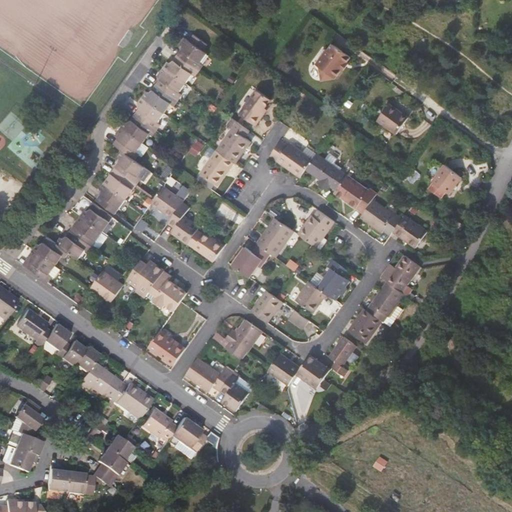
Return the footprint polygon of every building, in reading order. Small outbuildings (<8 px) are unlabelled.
[(184,46),(178,55),(199,70),(203,65),(200,63),(206,54),(202,50),(207,44),(193,35),(189,41),(185,38),(181,44),(184,46)] [(319,68),(321,79),(325,77),(333,75),(336,77),(343,69),(344,70),(348,64),(347,61),(351,56),(332,43),(316,66),(319,68)] [(195,76),(199,70),(178,55),(171,64),(168,62),(164,68),(185,83),(192,74),(195,76)] [(156,85),(178,100),(181,95),(179,92),(185,83),(164,68),(160,74),(163,76),(156,85)] [(143,98),(164,113),(171,104),(173,106),(178,100),(156,85),(150,94),(147,91),(143,98)] [(254,126),(264,112),(262,111),(265,108),(271,100),(256,89),(239,115),(254,126)] [(135,115),(156,130),(160,125),(157,123),(164,113),(143,98),(139,104),(141,106),(135,115)] [(389,103),(379,116),(377,120),(396,134),(399,130),(408,117),(389,103)] [(121,128),(143,143),(149,134),(152,136),(156,130),(135,115),(129,123),(126,121),(121,128)] [(226,126),(232,130),(237,122),(232,118),(226,126)] [(232,130),(217,150),(233,162),(236,164),(251,141),(245,137),(250,131),(237,122),(232,130)] [(123,151),(135,160),(139,154),(136,152),(143,143),(121,128),(117,134),(120,136),(114,145),(123,151)] [(190,152),(197,156),(204,145),(197,141),(190,152)] [(306,169),(316,155),(305,147),(301,152),(289,144),(287,146),(281,142),(270,156),(300,177),(306,169)] [(198,173),(213,183),(221,173),(223,174),(233,162),(217,150),(215,149),(198,173)] [(115,169),(136,184),(140,179),(137,176),(144,167),(135,160),(123,151),(118,157),(122,160),(115,169)] [(324,160),(316,155),(306,169),(321,180),(318,184),(327,190),(329,186),(336,191),(346,176),(340,171),(342,168),(335,163),(338,159),(330,152),(324,160)] [(356,163),(352,160),(347,165),(351,168),(356,163)] [(462,177),(445,164),(433,181),(450,194),(462,177)] [(126,199),(136,184),(115,169),(104,184),(126,199)] [(407,177),(412,183),(421,176),(416,170),(407,177)] [(215,185),(223,174),(221,173),(213,183),(215,185)] [(334,193),(363,213),(372,201),(377,194),(370,189),(368,190),(347,175),(346,176),(336,191),(334,193)] [(119,208),(126,199),(104,184),(100,189),(103,192),(97,200),(110,210),(110,209),(114,205),(119,208)] [(183,202),(163,188),(156,198),(151,204),(171,219),(182,204),(183,202)] [(363,213),(360,217),(381,233),(384,229),(391,234),(393,232),(401,221),(372,201),(363,213)] [(104,218),(107,214),(108,213),(95,203),(88,213),(85,211),(81,216),(102,232),(109,222),(104,218)] [(188,208),(182,204),(171,219),(169,221),(176,226),(174,228),(172,231),(189,242),(197,230),(200,227),(184,216),(188,208)] [(116,213),(119,208),(114,205),(110,209),(116,213)] [(312,215),(305,224),(307,226),(300,236),(313,245),(316,247),(334,221),(318,210),(314,217),(312,215)] [(427,231),(405,215),(401,221),(393,232),(416,248),(427,231)] [(92,247),(102,232),(81,216),(70,231),(92,247)] [(275,218),(262,237),(264,238),(277,220),(275,218)] [(276,257),(295,232),(277,220),(264,238),(262,237),(257,244),(259,245),(271,254),(276,257)] [(305,224),(298,234),(300,236),(307,226),(305,224)] [(214,262),(225,247),(205,233),(203,234),(197,230),(189,242),(188,243),(214,262)] [(61,238),(57,244),(69,252),(78,259),(85,250),(88,252),(92,247),(70,231),(64,240),(61,238)] [(189,242),(172,231),(171,233),(187,245),(188,243),(189,242)] [(103,235),(94,245),(98,249),(108,239),(103,235)] [(34,250),(55,265),(62,256),(65,258),(69,252),(57,244),(47,237),(41,246),(38,244),(34,250)] [(249,278),(257,267),(263,260),(265,261),(271,254),(259,245),(253,252),(246,248),(232,266),(249,278)] [(26,267),(47,282),(51,276),(49,275),(55,265),(34,250),(30,256),(33,258),(26,267)] [(387,282),(402,292),(405,294),(408,296),(412,289),(407,285),(420,267),(405,255),(396,268),(391,274),(386,270),(381,277),(387,282)] [(33,258),(30,256),(23,265),(26,267),(33,258)] [(327,294),(336,300),(340,294),(341,295),(343,295),(347,290),(346,288),(346,287),(350,281),(341,276),(347,269),(332,258),(327,265),(331,268),(325,277),(317,287),(327,294)] [(286,267),(296,272),(300,265),(290,260),(286,267)] [(151,268),(147,265),(141,261),(127,280),(138,288),(136,291),(145,298),(146,296),(161,275),(165,271),(155,264),(151,268)] [(391,274),(396,268),(390,264),(386,270),(391,274)] [(123,285),(103,271),(100,275),(90,289),(111,303),(123,285)] [(161,275),(168,280),(171,275),(165,271),(161,275)] [(325,277),(318,272),(311,282),(317,287),(325,277)] [(161,275),(146,296),(162,308),(165,305),(174,312),(181,301),(187,293),(168,280),(161,275)] [(313,312),(327,294),(317,287),(311,282),(309,281),(296,300),(313,312)] [(402,292),(387,282),(371,304),(376,308),(372,313),(382,320),(384,322),(388,317),(393,321),(396,319),(403,310),(396,306),(405,294),(402,292)] [(267,290),(252,311),(267,323),(274,314),(282,301),(280,300),(276,297),(267,290)] [(0,316),(4,319),(18,300),(11,295),(9,299),(0,292),(0,316)] [(282,301),(274,314),(275,315),(284,303),(282,301)] [(376,308),(371,304),(367,310),(372,313),(376,308)] [(367,310),(365,308),(349,330),(366,343),(382,320),(372,313),(367,310)] [(44,341),(50,332),(46,329),(49,324),(29,310),(16,327),(37,341),(35,343),(39,347),(44,341)] [(295,310),(290,316),(305,327),(309,321),(295,310)] [(303,330),(305,327),(290,316),(288,319),(303,330)] [(248,352),(262,331),(252,324),(246,320),(237,332),(232,329),(226,339),(230,342),(226,348),(242,360),(248,352)] [(400,326),(395,322),(392,327),(396,331),(400,326)] [(57,351),(64,342),(70,334),(64,330),(55,324),(50,332),(44,341),(57,351)] [(124,337),(125,336),(129,330),(124,327),(120,324),(116,330),(115,331),(124,337)] [(186,349),(161,330),(149,347),(174,365),(186,349)] [(226,339),(216,332),(212,338),(226,348),(230,342),(226,339)] [(344,336),(330,357),(336,362),(331,368),(344,377),(348,371),(342,366),(357,346),(344,336)] [(62,358),(73,366),(75,363),(85,349),(79,345),(74,341),(70,346),(62,358)] [(64,342),(57,351),(56,354),(62,358),(70,346),(64,342)] [(38,348),(34,346),(29,351),(34,355),(38,348)] [(99,355),(92,351),(87,347),(85,349),(75,363),(87,372),(92,365),(93,363),(99,355)] [(301,368),(281,354),(270,368),(268,371),(289,385),(297,374),(301,368)] [(232,375),(232,374),(225,369),(221,375),(197,358),(186,375),(209,392),(213,386),(220,391),(232,375)] [(301,368),(297,374),(317,389),(324,378),(330,370),(316,360),(314,363),(307,359),(305,362),(301,368)] [(102,369),(93,363),(92,365),(100,371),(102,369)] [(121,383),(102,369),(100,371),(92,365),(87,372),(79,383),(88,390),(90,387),(109,401),(110,399),(121,384),(121,383)] [(36,388),(43,392),(52,380),(45,375),(36,388)] [(225,395),(224,397),(227,399),(224,403),(236,411),(249,393),(235,383),(238,380),(232,375),(220,391),(225,395)] [(110,399),(139,419),(151,402),(141,395),(143,394),(129,384),(126,388),(121,384),(110,399)] [(67,400),(71,394),(65,390),(56,402),(62,406),(67,400)] [(152,400),(143,394),(141,395),(151,402),(152,400)] [(40,408),(27,399),(14,417),(15,418),(22,423),(34,431),(43,419),(36,414),(40,408)] [(166,441),(176,427),(169,423),(170,421),(153,409),(142,426),(158,438),(160,437),(166,441)] [(108,421),(99,415),(95,420),(98,422),(103,426),(108,421)] [(166,441),(163,446),(170,451),(174,446),(190,458),(204,438),(198,435),(201,431),(183,417),(176,427),(166,441)] [(97,435),(100,437),(103,437),(108,430),(103,426),(98,422),(89,434),(95,438),(97,435)] [(18,432),(22,434),(31,438),(34,431),(22,423),(18,432)] [(220,438),(213,433),(209,439),(218,444),(218,441),(220,438)] [(31,438),(22,434),(16,447),(38,456),(40,449),(43,442),(31,438)] [(116,435),(106,449),(122,460),(132,447),(124,441),(116,435)] [(136,442),(127,436),(124,441),(132,447),(136,442)] [(27,472),(30,465),(31,462),(35,463),(38,456),(16,447),(8,465),(19,469),(27,472)] [(101,464),(113,472),(117,475),(126,463),(122,460),(106,449),(97,461),(101,464)] [(217,456),(210,459),(213,467),(219,464),(217,459),(217,456)] [(384,472),(388,461),(378,457),(374,469),(384,472)] [(113,472),(101,464),(98,469),(109,478),(113,472)] [(69,471),(58,470),(58,467),(50,466),(48,487),(47,489),(66,492),(69,471)] [(98,469),(93,475),(105,483),(109,478),(98,469)] [(86,475),(86,474),(69,471),(66,492),(91,495),(94,476),(86,475)] [(185,477),(177,472),(174,476),(178,479),(179,480),(185,477)] [(34,511),(34,505),(34,503),(22,503),(16,503),(15,500),(7,500),(7,507),(6,511),(34,511)]
